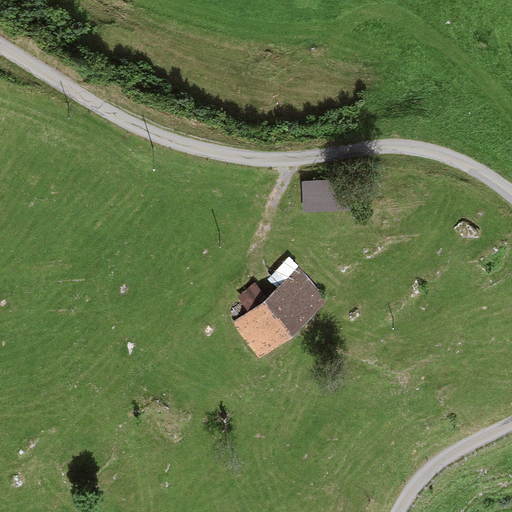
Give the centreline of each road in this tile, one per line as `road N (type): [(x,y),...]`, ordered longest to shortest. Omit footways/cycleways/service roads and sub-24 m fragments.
road 1 (unclassified): [(0,44),(172,140),(289,159),(417,147),(455,158),(511,194)]
road 2 (unclassified): [(511,422),(424,472),(395,511)]
